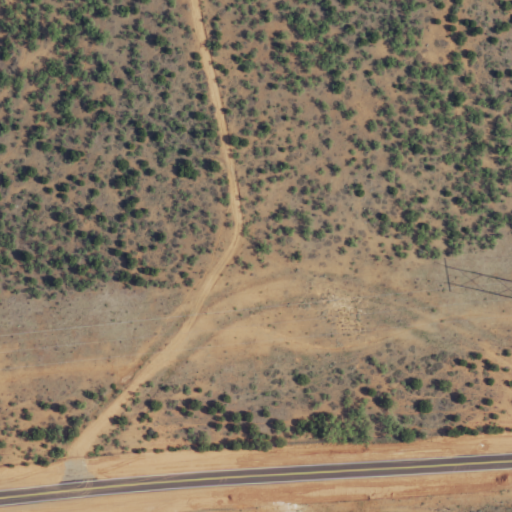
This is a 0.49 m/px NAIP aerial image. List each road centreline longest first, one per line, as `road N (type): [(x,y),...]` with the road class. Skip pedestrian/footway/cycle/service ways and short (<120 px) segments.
road 1 (secondary): [(511,462),(0,499)]
road 2 (residential): [(177,0),(218,141),(264,213),(418,311),(511,333)]
